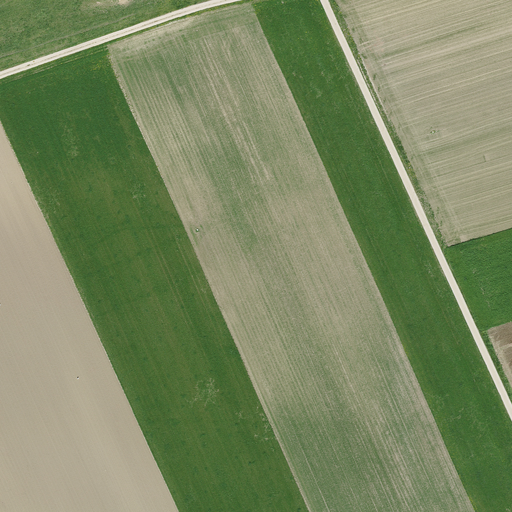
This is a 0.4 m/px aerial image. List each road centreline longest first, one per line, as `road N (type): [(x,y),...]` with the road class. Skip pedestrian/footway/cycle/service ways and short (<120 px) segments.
road 1 (track): [(325,0),(511,415)]
road 2 (track): [(0,78),(230,0)]
